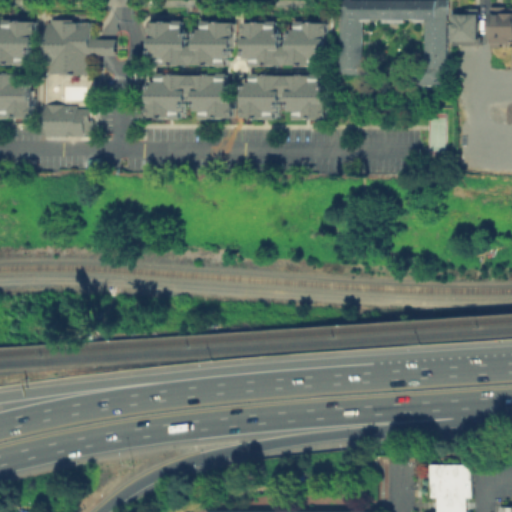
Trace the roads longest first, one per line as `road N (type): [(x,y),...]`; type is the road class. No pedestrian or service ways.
road 1 (motorway): [(0,457),(194,423),(511,398)]
road 2 (track): [(0,280),(421,303),(511,300)]
road 3 (motorway): [(482,367),(190,390),(0,423)]
road 4 (motorway): [(482,367),(231,369),(0,395)]
road 5 (motorway): [(96,511),(136,481),(202,455),(511,408)]
